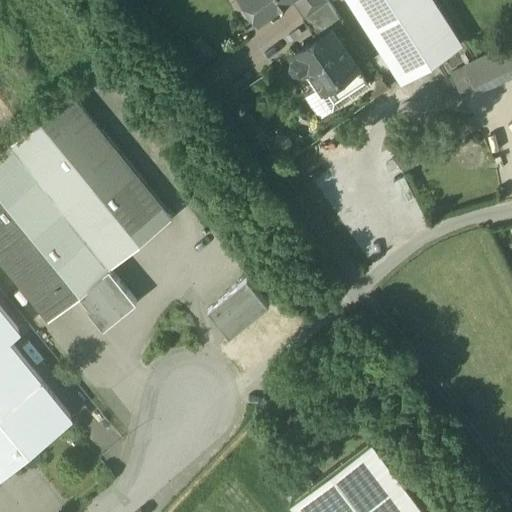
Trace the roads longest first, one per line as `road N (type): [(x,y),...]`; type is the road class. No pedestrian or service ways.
road 1 (track): [(357,290),(511,494)]
road 2 (unclassified): [(214,95),(357,290)]
road 3 (unclassified): [(511,210),(421,239),(357,290)]
road 4 (residential): [(119,511),(189,401)]
